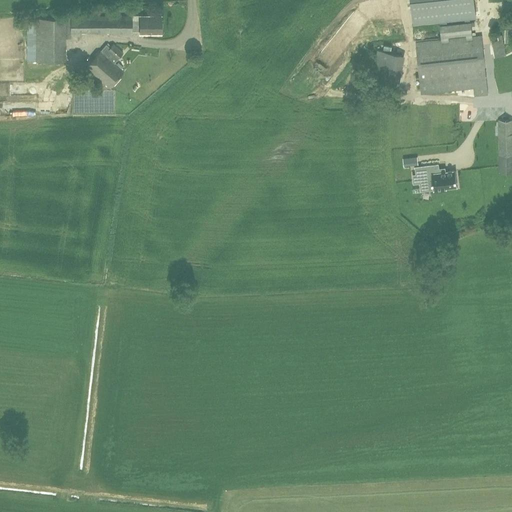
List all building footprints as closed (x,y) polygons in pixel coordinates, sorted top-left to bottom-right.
[(470,23),(469,18),(475,17),(473,0),(411,0),(414,24),(440,21),(442,39),(416,41),(422,93),(475,87),(476,96),(488,94),(482,36),(472,37),(471,25),(474,25),(474,22),(470,23)] [(28,62),(67,61),(67,52),(64,52),(64,45),(66,45),(66,39),(70,38),(72,34),(134,34),(134,32),(135,16),(36,17),(36,21),(28,22),(28,62)] [(135,16),(134,32),(140,32),(140,33),(162,33),(161,16),(140,16),(135,16)] [(499,56),(507,54),(501,38),(494,41),(499,56)] [(123,53),(113,45),(110,48),(107,45),(87,67),(110,88),(124,71),(115,63),(123,53)] [(396,89),(402,54),(378,49),(371,84),(396,89)] [(36,114),(36,103),(18,102),(17,114),(36,114)] [(499,172),(511,172),(511,120),(498,120),(499,172)] [(15,128),(15,137),(26,136),(26,127),(15,128)] [(439,173),(439,169),(438,165),(422,166),(423,174),(416,175),(413,175),(414,183),(421,182),(422,190),(433,189),(433,191),(447,189),(447,188),(458,187),(456,171),(445,172),(439,173)]
